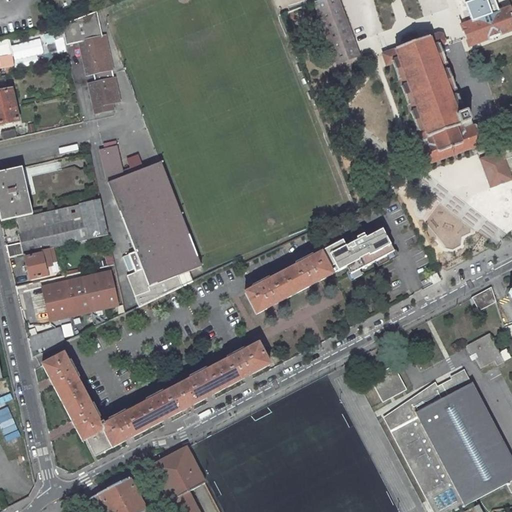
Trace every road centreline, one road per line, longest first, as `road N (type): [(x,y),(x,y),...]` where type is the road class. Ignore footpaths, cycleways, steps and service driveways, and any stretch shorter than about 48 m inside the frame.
road 1 (unclassified): [(54,494),(183,436),(511,262)]
road 2 (residential): [(0,268),(54,494)]
